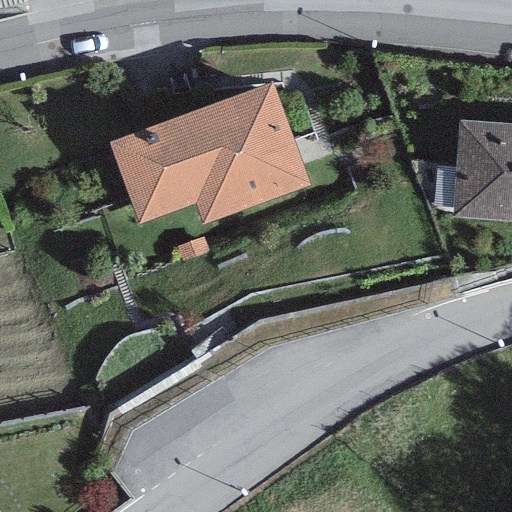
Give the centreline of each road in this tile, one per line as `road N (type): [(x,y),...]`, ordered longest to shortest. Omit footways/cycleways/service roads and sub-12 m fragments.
road 1 (tertiary): [(0,50),(185,14),(284,8),(511,23)]
road 2 (tertiary): [(171,511),(381,365),(511,310)]
